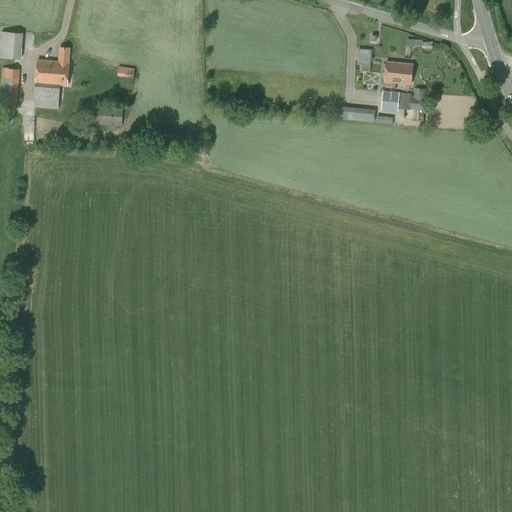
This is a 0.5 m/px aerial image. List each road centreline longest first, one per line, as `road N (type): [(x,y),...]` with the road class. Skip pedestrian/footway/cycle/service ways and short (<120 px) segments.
road 1 (track): [(12,511),(9,295),(27,153)]
road 2 (unclassified): [(487,35),(460,39),(330,0)]
